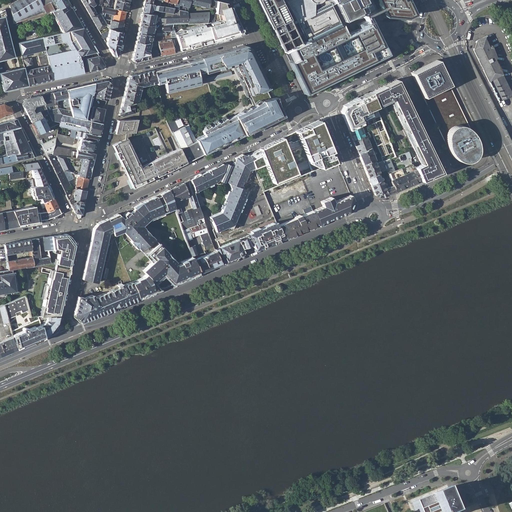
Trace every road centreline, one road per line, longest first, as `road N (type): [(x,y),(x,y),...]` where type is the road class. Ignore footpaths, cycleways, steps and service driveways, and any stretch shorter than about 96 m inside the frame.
road 1 (primary): [(40,369),(369,230)]
road 2 (residential): [(76,332),(360,215)]
road 3 (residential): [(88,216),(295,114)]
road 4 (primary): [(438,43),(511,187)]
road 5 (residential): [(120,69),(88,216)]
road 6 (residential): [(11,94),(68,225)]
road 7 (residential): [(120,69),(257,32)]
road 8 (primary): [(511,157),(457,33)]
road 9 (residential): [(335,511),(436,472),(462,472)]
road 10 (residential): [(399,61),(451,173)]
